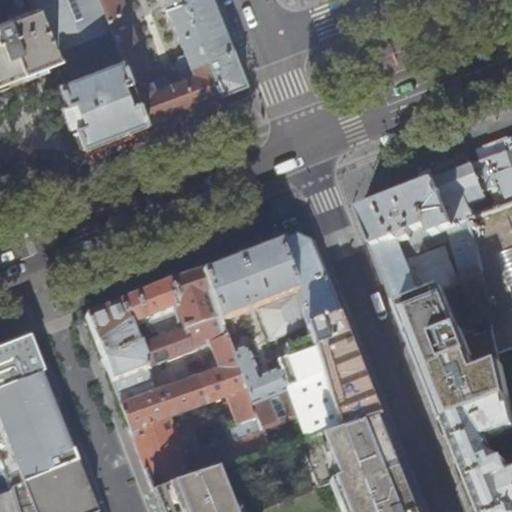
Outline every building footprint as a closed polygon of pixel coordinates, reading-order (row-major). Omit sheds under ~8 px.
[(0,0),(0,82),(57,61),(52,50),(31,0),(0,0)] [(110,28),(99,0),(31,0),(52,50),(110,28)] [(164,0),(194,76),(155,90),(121,0),(99,0),(110,28),(122,60),(146,125),(147,127),(222,98),(221,96),(246,87),(231,48),(211,0),(164,0)] [(146,125),(122,60),(60,85),(67,104),(77,101),(85,124),(75,128),(83,150),(85,149),(110,139),(146,125)] [(114,151),(110,139),(85,149),(89,161),(114,151)] [(435,235),(471,225),(511,208),(511,153),(475,168),(419,189),(435,235)] [(435,235),(419,189),(408,194),(360,212),(398,308),(422,298),(420,292),(424,291),(414,267),(410,268),(401,245),(413,241),(416,247),(451,233),(461,272),(454,275),(457,284),(482,274),(471,225),(435,235)] [(511,208),(471,225),(482,274),(499,353),(511,348),(511,208)] [(323,278),(309,244),(295,238),(285,242),(277,245),(297,294),(307,327),(338,317),(323,278)] [(297,294),(277,245),(226,265),(202,274),(257,421),(262,434),(269,453),(298,444),(338,430),(307,327),(297,294)] [(257,421),(202,274),(201,272),(167,285),(168,288),(128,303),(96,315),(84,320),(153,492),(154,491),(214,471),(269,453),(262,434),(183,459),(169,419),(199,408),(208,432),(214,435),(257,421)] [(510,401),(503,369),(475,379),(467,359),(470,358),(462,337),(459,337),(441,291),(422,298),(398,308),(435,402),(445,426),(510,401)] [(346,338),(338,317),(307,327),(338,430),(338,432),(379,419),(370,397),(346,338)] [(64,433),(28,342),(0,352),(0,469),(8,490),(76,463),(64,433)] [(511,511),(511,468),(507,454),(496,459),(489,440),(511,430),(511,409),(510,401),(445,426),(469,486),(479,511),(511,511)] [(403,493),(387,455),(392,453),(379,419),(338,432),(338,430),(298,444),(316,488),(329,484),(340,511),(413,511),(403,502),(406,501),(403,493)] [(415,511),(392,453),(387,455),(403,493),(406,501),(403,502),(413,511),(415,511)] [(95,511),(76,463),(8,490),(0,493),(0,511),(95,511)] [(239,511),(239,509),(232,511),(214,471),(154,491),(153,492),(160,511),(239,511)]
